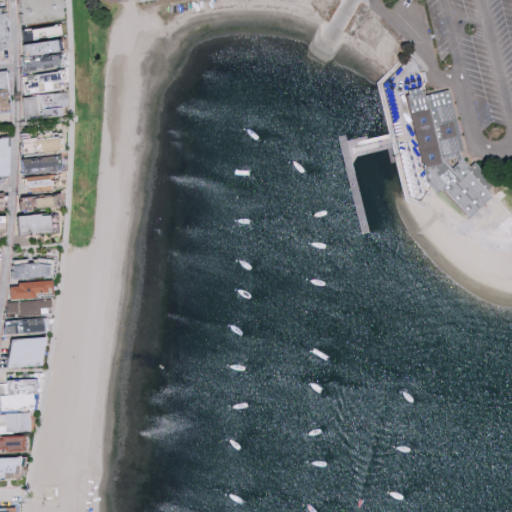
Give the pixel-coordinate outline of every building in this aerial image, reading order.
[(26,11),(27,22),(64,18),(62,0),(19,0),(21,12),(26,11)] [(0,23),(10,23),(9,11),(0,11),(0,23)] [(23,44),(24,56),(63,51),(61,39),(23,44)] [(378,83),(401,61),(410,51),(450,98),(466,153),(482,171),(494,184),(502,194),(511,206),(511,242),(510,245),(476,228),(428,205),(401,194),(378,83)] [(62,56),(26,57),(26,69),(63,68),(62,56)] [(0,86),(10,87),(9,71),(0,71),(0,86)] [(23,83),(68,81),(67,72),(23,74),(23,83)] [(0,98),(10,98),(9,88),(0,88),(0,98)] [(25,117),(41,117),(41,116),(65,115),(65,105),(67,105),(67,93),(24,95),(25,117)] [(39,136),(40,152),(63,151),(62,136),(39,136)] [(0,175),(12,175),(11,137),(0,137),(0,175)] [(21,173),(60,172),(60,157),(21,158),(21,173)] [(53,174),(30,177),(32,192),(55,189),(53,174)] [(57,206),(56,195),(20,198),(21,209),(57,206)] [(20,233),(55,232),(54,214),(19,215),(20,233)] [(17,277),(55,276),(54,261),(29,261),(29,259),(17,260),(17,277)] [(12,283),(12,299),(39,297),(38,291),(55,291),(54,281),(12,283)] [(47,336),(12,338),(13,366),(48,365),(47,336)] [(6,380),(7,384),(0,384),(0,402),(11,402),(12,409),(38,407),(37,378),(6,380)] [(7,432),(23,432),(23,428),(29,428),(29,413),(0,413),(0,426),(7,426),(7,432)] [(0,451),(28,450),(27,435),(0,436),(0,451)] [(0,478),(15,479),(15,473),(24,473),(24,457),(0,457),(0,478)]
